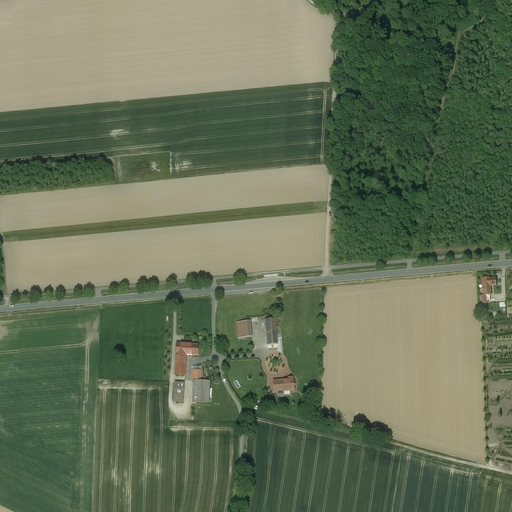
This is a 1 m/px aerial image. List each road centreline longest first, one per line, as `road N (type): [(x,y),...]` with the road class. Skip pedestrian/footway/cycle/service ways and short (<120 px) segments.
road 1 (track): [(327,279),(337,33),(345,20),(309,0)]
road 2 (secondary): [(511,263),(213,290)]
road 3 (track): [(511,472),(239,408)]
road 4 (track): [(410,272),(466,0)]
road 5 (unclassified): [(213,290),(221,373),(242,419),(236,511)]
road 6 (secondary): [(213,290),(0,309)]
